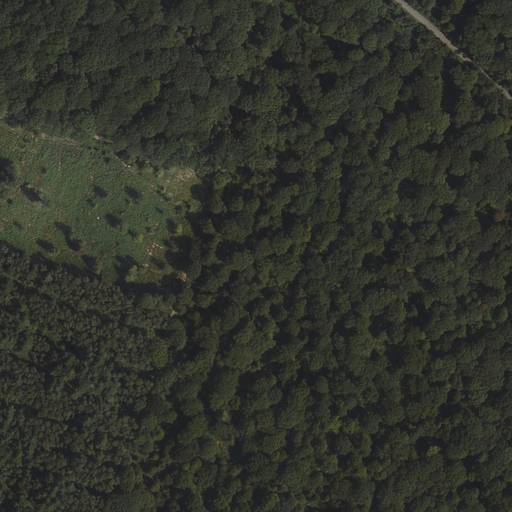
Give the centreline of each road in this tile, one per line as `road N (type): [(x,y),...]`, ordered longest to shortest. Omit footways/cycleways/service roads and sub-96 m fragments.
road 1 (track): [(271,0),(100,511)]
road 2 (unclassified): [(511,100),(399,0)]
